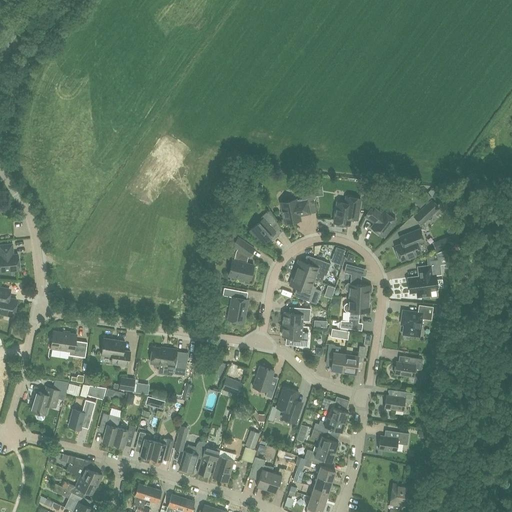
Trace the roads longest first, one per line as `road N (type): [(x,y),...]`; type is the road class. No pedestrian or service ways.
road 1 (residential): [(365,394),(382,290),(370,260),(346,239),(310,237),(281,256),(258,341)]
road 2 (residential): [(258,341),(35,309)]
road 3 (unclassified): [(0,141),(30,53),(73,0)]
road 4 (residential): [(274,511),(123,461)]
road 5 (residential): [(35,309),(33,223),(0,169)]
road 6 (residential): [(7,431),(35,309)]
road 7 (residential): [(365,394),(308,374),(258,341)]
road 8 (residential): [(337,511),(365,394)]
